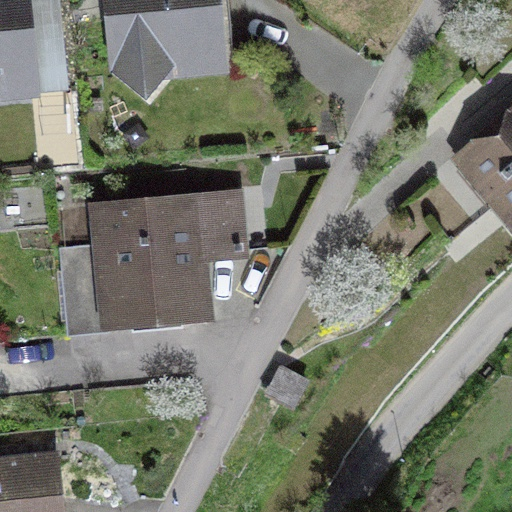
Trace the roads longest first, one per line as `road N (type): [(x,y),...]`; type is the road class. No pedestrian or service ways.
road 1 (residential): [(434,0),(166,511)]
road 2 (residential): [(347,511),(386,448),(511,312)]
